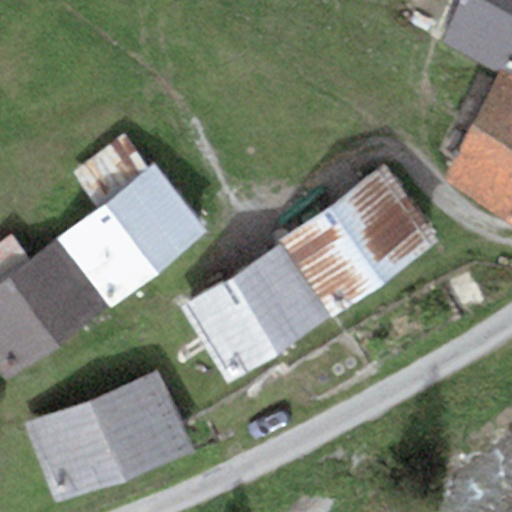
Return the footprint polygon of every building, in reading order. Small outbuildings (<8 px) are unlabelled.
[(511,0),(462,0),(442,43),(511,76),(511,0)] [(511,84),(498,78),(442,175),(511,221),(511,84)] [(96,209),(149,168),(125,134),(73,173),(96,209)] [(96,209),(57,239),(111,309),(207,235),(154,163),(149,168),(96,209)] [(385,167),(281,239),(332,313),(437,240),(385,167)] [(0,367),(11,381),(105,309),(54,243),(29,262),(11,233),(0,241),(0,367)] [(329,318),(281,244),(189,303),(237,377),(329,318)] [(157,370),(28,424),(63,506),(192,452),(157,370)]
